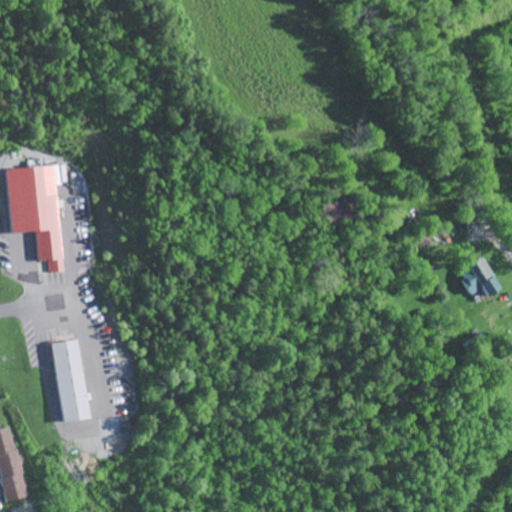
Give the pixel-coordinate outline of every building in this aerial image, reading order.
[(0,170),(6,234),(32,232),(35,262),(47,261),(49,274),(66,273),(60,202),(58,202),(57,187),(68,186),(66,165),(0,170)] [(323,196),(317,218),(345,226),(351,202),(337,199),(337,201),(323,196)] [(453,272),(466,295),(477,290),(482,299),(493,292),(474,260),(453,272)] [(47,344),(56,424),(85,420),(76,340),(47,344)] [(5,425),(0,426),(0,487),(4,500),(26,494),(5,425)]
